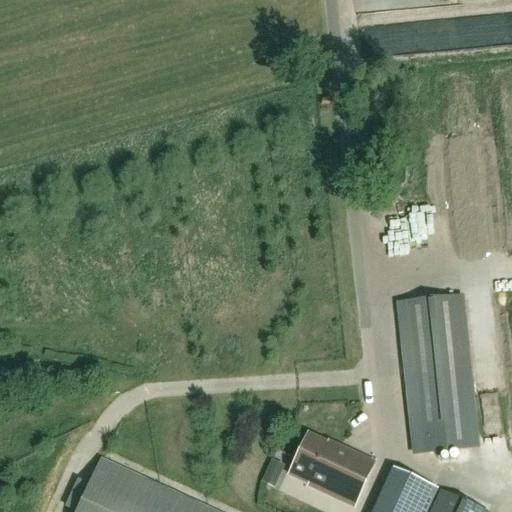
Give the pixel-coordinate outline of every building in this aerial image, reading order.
[(416,456),(476,449),(460,298),(399,305),(416,456)] [(309,485),(308,488),(355,508),(374,464),(327,443),(326,444),(308,436),(289,476),(309,485)] [(213,511),(100,460),(76,511),(213,511)] [(261,483),(280,490),(287,468),(268,462),(261,483)] [(425,511),(435,490),(393,471),(374,511),(425,511)] [(483,511),(441,493),(432,511),(483,511)]
